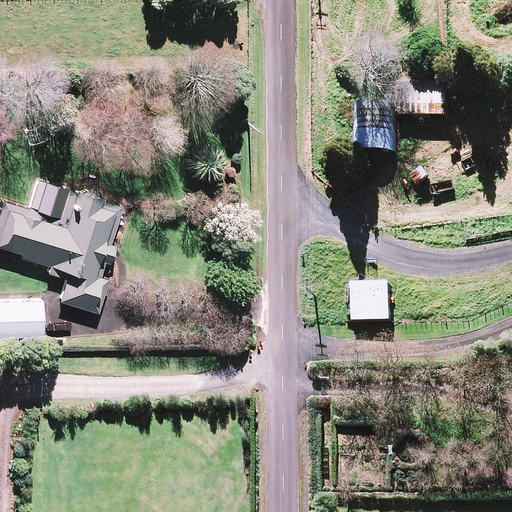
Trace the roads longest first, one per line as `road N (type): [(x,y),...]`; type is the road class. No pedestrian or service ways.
road 1 (unclassified): [(284,511),(278,0)]
road 2 (unknown): [(281,322),(243,351),(178,367),(7,366)]
